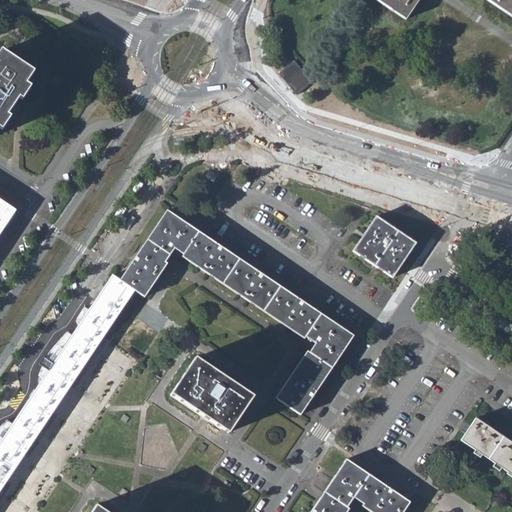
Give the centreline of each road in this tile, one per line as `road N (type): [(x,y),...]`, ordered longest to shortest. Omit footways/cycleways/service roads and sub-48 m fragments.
road 1 (tertiary): [(0,365),(185,91)]
road 2 (primary): [(483,184),(291,121),(240,69)]
road 3 (tertiary): [(125,124),(0,315)]
road 4 (residential): [(398,319),(286,486)]
road 5 (residential): [(125,124),(86,131),(38,198),(0,173)]
road 6 (residential): [(286,486),(155,398)]
road 7 (residential): [(310,272),(320,239),(250,200),(241,202),(235,223)]
road 8 (residential): [(511,387),(398,319)]
